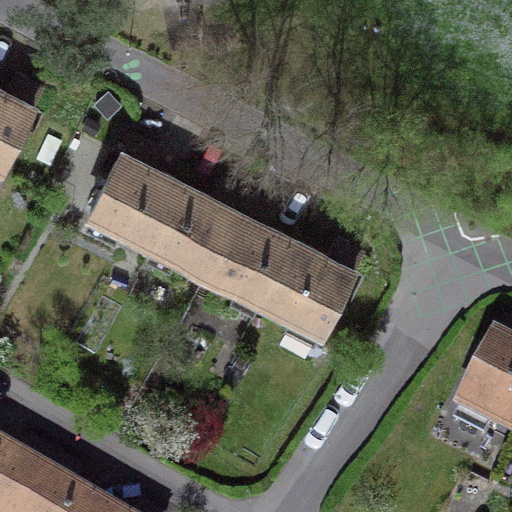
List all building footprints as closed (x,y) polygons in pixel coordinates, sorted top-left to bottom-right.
[(0,86),(0,174),(7,178),(40,105),(0,86)] [(84,228),(143,258),(179,187),(149,171),(120,157),(84,228)] [(143,258),(202,288),(239,216),(195,195),(179,187),(143,258)] [(202,288),(261,317),(298,246),(267,231),(239,216),(202,288)] [(321,258),(298,246),(261,317),(321,347),(357,276),(321,258)] [(455,423),(511,450),(511,356),(492,346),(455,423)] [(0,511),(18,511),(41,472),(2,450),(0,448),(0,511)] [(18,511),(95,511),(100,505),(68,487),(41,472),(18,511)]
